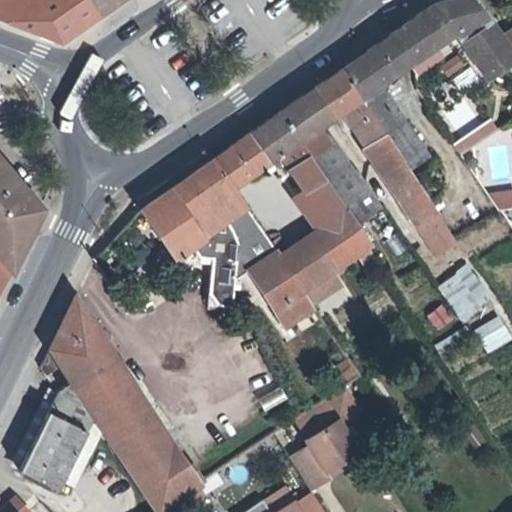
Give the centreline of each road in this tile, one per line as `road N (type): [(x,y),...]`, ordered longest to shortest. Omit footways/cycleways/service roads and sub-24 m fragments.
road 1 (primary): [(120,169),(151,162),(331,35),(349,11)]
road 2 (primary): [(70,232),(0,380)]
